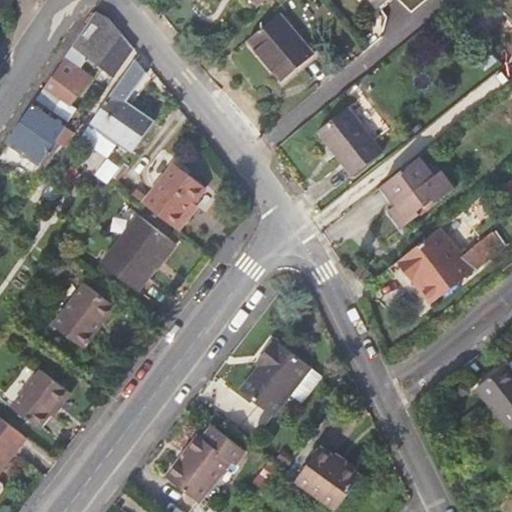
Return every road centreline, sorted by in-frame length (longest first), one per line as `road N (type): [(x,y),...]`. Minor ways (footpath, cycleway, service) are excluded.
road 1 (tertiary): [(288,219),(69,511)]
road 2 (residential): [(430,493),(324,275),(288,219)]
road 3 (tertiary): [(288,219),(239,146),(113,0)]
road 4 (residential): [(0,104),(70,0)]
